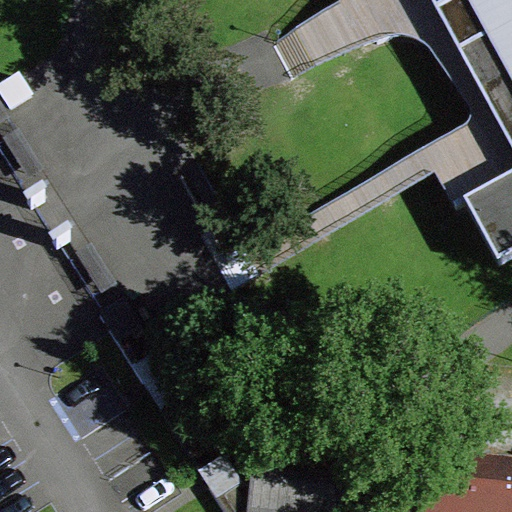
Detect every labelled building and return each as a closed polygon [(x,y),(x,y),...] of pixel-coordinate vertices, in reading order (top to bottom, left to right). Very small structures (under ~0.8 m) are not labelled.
[(511,0),(354,0),(364,18),(377,43),(414,29),(436,21),(491,122),(436,151),(447,170),(499,265),(511,257),(511,0)] [(133,315),(109,330),(117,341),(142,327),(133,315)] [(284,428),(283,443),(312,446),(313,431),(284,428)] [(312,446),(283,443),(258,441),(251,511),(419,511),(425,458),(312,446)] [(511,511),(511,466),(425,458),(419,511),(511,511)]
